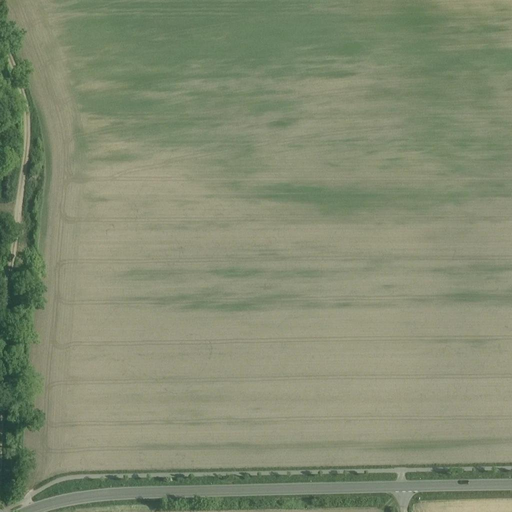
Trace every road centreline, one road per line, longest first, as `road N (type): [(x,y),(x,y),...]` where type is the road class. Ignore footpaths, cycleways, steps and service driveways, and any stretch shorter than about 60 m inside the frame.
road 1 (track): [(0,463),(5,313),(25,135),(0,33)]
road 2 (tertiary): [(403,487),(95,496),(30,511)]
